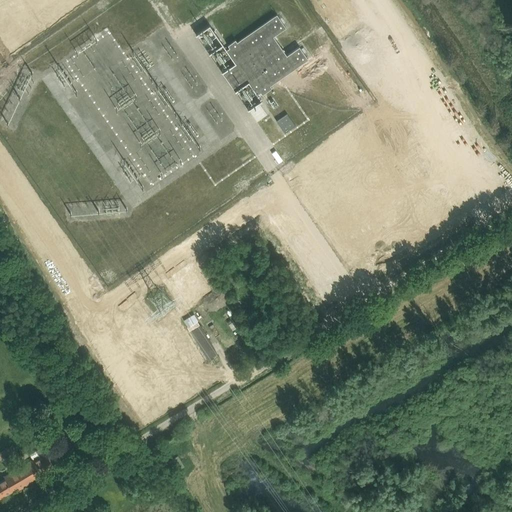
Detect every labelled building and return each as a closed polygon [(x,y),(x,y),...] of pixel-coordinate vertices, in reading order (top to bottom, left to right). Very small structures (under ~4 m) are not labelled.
[(204,8),(187,21),(191,26),(208,14),(204,8)] [(248,81),(259,97),(272,88),(270,86),(308,59),(299,47),(286,56),(273,36),(286,28),(277,15),(237,42),(235,40),(228,45),(229,48),(226,50),(236,63),(222,73),(235,91),(248,81)] [(295,126),(287,114),(276,121),(285,133),(295,126)] [(208,359),(217,354),(200,325),(191,331),(208,359)] [(54,440),(53,441),(29,455),(32,460),(16,470),(17,472),(0,482),(0,497),(24,484),(26,486),(55,469),(49,459),(61,452),(54,440)] [(13,445),(0,451),(0,459),(16,450),(13,445)]
